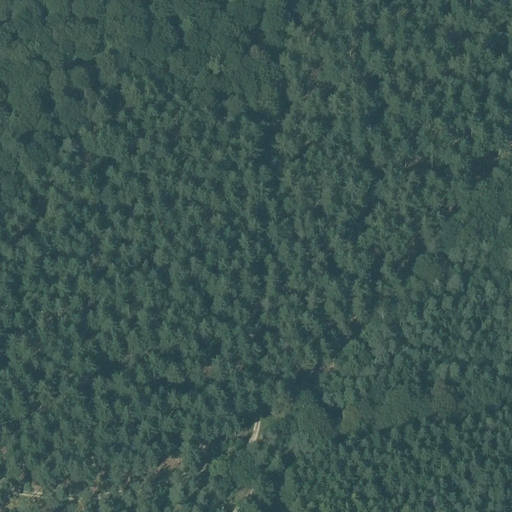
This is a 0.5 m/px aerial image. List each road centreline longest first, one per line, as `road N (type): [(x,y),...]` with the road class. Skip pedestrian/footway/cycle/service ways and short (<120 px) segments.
road 1 (track): [(260,447),(280,0)]
road 2 (unknown): [(81,499),(146,489),(260,447)]
